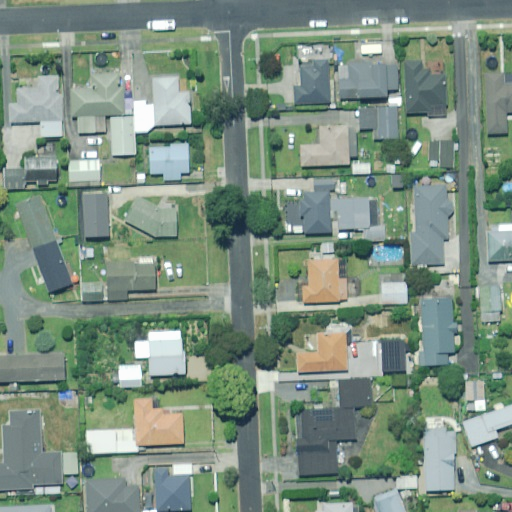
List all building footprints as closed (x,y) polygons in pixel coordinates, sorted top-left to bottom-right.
[(303,103),(303,107),(311,107),(311,103),(330,102),(329,59),(315,60),(315,66),(300,67),(301,86),(294,87),(294,104),(303,103)] [(405,61),(405,113),(428,113),(428,116),(447,116),(447,73),(423,73),(423,61),(405,61)] [(399,64),(368,64),(348,64),(348,79),(339,79),(339,99),(386,99),(386,92),(399,92),(399,64)] [(121,85),(121,74),(92,74),(92,89),(72,90),(72,116),(79,116),(79,132),(107,132),(107,115),(124,115),(124,85),(121,85)] [(511,84),(505,85),(504,74),(486,75),(488,134),(507,133),(506,112),(511,112),(511,84)] [(147,75),(137,76),(138,97),(148,96),(147,75)] [(60,94),(60,77),(39,76),(39,89),(19,88),(18,104),(10,104),(10,121),(42,122),(42,136),(63,137),(64,94),(60,94)] [(178,78),(153,79),(154,101),(147,101),(135,101),(135,117),(135,132),(148,132),(148,126),(155,125),(192,124),(191,92),(179,93),(178,78)] [(399,139),(398,107),(359,109),(360,129),(375,128),(375,140),(399,139)] [(135,132),(135,117),(112,118),(113,154),(136,154),(135,132)] [(350,164),(348,126),(320,127),(321,145),(301,145),(302,166),(350,164)] [(456,141),(430,140),(429,161),(432,161),(432,166),(455,167),(456,141)] [(189,172),(190,146),(171,145),(151,145),(150,173),(165,173),(165,179),(181,179),(181,172),(189,172)] [(37,181),(37,184),(50,184),(50,181),(57,181),(57,155),(24,155),(24,169),(5,168),(5,188),(27,188),(27,181),(37,181)] [(101,179),(101,160),(70,161),(71,181),(101,179)] [(371,173),(371,163),(354,164),(354,174),(371,173)] [(402,175),(392,175),(392,187),(403,187),(402,175)] [(134,186),(117,185),(117,197),(133,198),(134,186)] [(447,196),(447,185),(405,187),(406,232),(411,232),(412,264),(444,263),(443,236),(449,236),(448,212),(454,212),(454,196),(447,196)] [(113,198),(113,189),(101,189),(100,198),(113,198)] [(332,199),(331,191),(304,192),(304,199),(300,199),(300,216),(305,216),(305,233),(333,232),(332,217),(338,217),(339,229),(365,228),(365,241),(386,240),(385,226),(378,226),(377,198),(332,199)] [(73,283),(40,196),(16,205),(49,292),(73,283)] [(137,196),(124,220),(155,237),(179,234),(179,209),(159,207),(137,196)] [(511,259),(511,224),(499,224),(499,232),(488,232),(488,260),(511,259)] [(339,279),(339,259),(309,260),(310,286),(299,286),(299,302),(347,300),(347,279),(339,279)] [(156,289),(154,260),(107,263),(109,300),(129,299),(129,290),(156,289)] [(504,281),(504,271),(492,271),(492,281),(504,281)] [(104,300),(103,282),(82,283),(83,301),(104,300)] [(409,303),(408,282),(382,283),(383,304),(409,303)] [(501,285),(481,286),(483,322),(503,321),(501,285)] [(423,318),(416,318),(417,334),(420,333),(420,351),(420,366),(449,365),(449,351),(453,351),(452,298),(423,298),(423,318)] [(406,320),(394,321),(394,335),(406,335),(406,320)] [(347,333),(318,334),(318,352),(297,353),(297,372),(348,370),(347,333)] [(408,367),(407,336),(382,337),(383,368),(408,367)] [(185,373),(183,338),(136,340),(137,356),(149,356),(150,375),(185,373)] [(0,381),(67,379),(66,353),(0,355),(0,381)] [(142,387),(142,370),(121,370),(121,387),(142,387)] [(92,373),(78,374),(79,388),(93,387),(92,373)] [(407,386),(407,375),(394,375),(394,385),(407,386)] [(371,406),(370,378),(337,380),(339,408),(295,411),(299,475),(338,473),(336,440),(355,439),(353,407),(371,406)] [(153,399),(135,400),(137,445),(184,443),(183,414),(164,415),(163,409),(153,409),(153,399)] [(497,429),(509,425),(511,432),(511,405),(505,407),(504,402),(494,406),(496,411),(464,422),(472,446),(499,437),(497,429)] [(41,454),(40,411),(10,412),(10,425),(2,425),(4,464),(0,464),(0,489),(34,488),(34,485),(64,484),(63,453),(41,454)] [(446,432),(446,425),(426,425),(426,490),(455,490),(455,432),(446,432)] [(134,452),(134,441),(97,442),(97,453),(134,452)] [(79,453),(66,453),(65,473),(79,474),(79,453)] [(194,463),(173,463),(174,475),(194,474),(194,463)] [(169,476),(169,473),(155,473),(155,510),(190,509),(190,475),(169,476)] [(419,488),(419,476),(398,476),(398,488),(419,488)] [(139,511),(139,486),(122,486),(121,480),(86,480),(86,511),(139,511)] [(405,511),(397,490),(376,498),(381,511),(405,511)]
